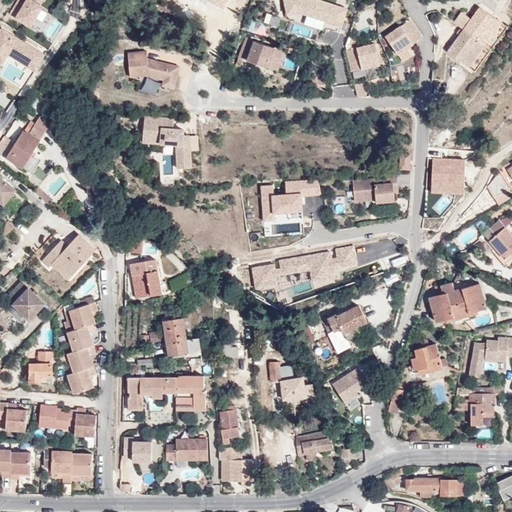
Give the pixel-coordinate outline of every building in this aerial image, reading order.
[(27,0),(15,20),(31,30),(49,0),(27,0)] [(316,0),(287,0),(282,18),(341,35),(348,9),(316,0)] [(484,45),(501,22),(480,7),(463,30),(484,45)] [(398,54),(422,37),(410,19),(386,36),(398,54)] [(491,49),(507,26),(501,22),(484,45),(491,49)] [(0,28),(0,56),(34,77),(47,55),(0,28)] [(484,45),(463,30),(448,52),(469,66),(484,45)] [(279,70),(285,52),(246,38),(238,62),(242,63),(245,59),(279,70)] [(380,64),(375,44),(347,50),(352,71),(380,64)] [(475,71),(491,49),(484,45),(469,66),(475,71)] [(147,50),(128,52),(130,78),(146,77),(161,81),(162,87),(174,89),(176,89),(181,65),(147,58),(147,50)] [(316,76),(308,74),(307,81),(315,83),(316,76)] [(145,78),(142,92),(157,96),(161,82),(145,78)] [(176,170),(192,170),(192,132),(173,132),(174,117),(144,117),(143,146),(177,146),(176,170)] [(33,175),(41,162),(31,156),(46,134),(35,127),(33,130),(28,127),(8,159),(33,175)] [(7,148),(11,142),(6,138),(1,144),(7,148)] [(410,169),(411,154),(401,154),(400,169),(410,169)] [(432,196),(466,195),(465,159),(432,159),(432,196)] [(485,185),(500,206),(511,197),(511,195),(499,176),(485,185)] [(17,192),(0,177),(0,202),(5,206),(17,192)] [(374,201),(372,178),(353,180),(354,203),(374,201)] [(274,184),(260,185),(263,221),(275,220),(275,217),(305,215),(303,197),(320,196),(319,179),(285,181),(286,195),(275,196),(274,184)] [(394,185),(375,185),(375,205),(395,204),(394,185)] [(41,196),(55,207),(58,203),(44,192),(41,196)] [(511,252),(511,253),(511,233),(499,219),(483,234),(495,247),(504,258),(511,252)] [(7,222),(0,229),(0,230),(1,231),(7,237),(14,229),(7,222)] [(53,264),(58,259),(75,275),(98,250),(81,234),(70,245),(61,255),(54,250),(43,262),(49,268),(53,264)] [(142,254),(143,240),(129,238),(127,252),(142,254)] [(61,255),(70,245),(64,239),(54,250),(61,255)] [(278,263),(251,267),(255,290),(278,287),(276,276),(310,272),(311,282),(335,279),(334,269),(358,266),(355,245),(335,248),(335,251),(277,259),(278,263)] [(504,265),(511,258),(511,253),(511,252),(504,258),(495,247),(492,251),(504,265)] [(403,262),(400,252),(388,256),(392,267),(403,262)] [(137,298),(162,293),(155,258),(130,263),(137,298)] [(71,280),(75,275),(58,259),(53,264),(71,280)] [(243,272),(242,265),(225,269),(226,275),(243,272)] [(24,282),(12,296),(18,302),(16,305),(32,320),(47,304),(24,282)] [(454,320),(470,316),(478,313),(477,310),(487,308),(480,283),(455,290),(453,283),(441,286),(444,294),(438,295),(430,297),(437,322),(446,319),(447,322),(454,320)] [(78,302),(78,304),(79,307),(74,309),(67,311),(72,330),(95,323),(98,322),(95,315),(94,312),(97,311),(99,310),(94,296),(88,299),(78,302)] [(342,328),(345,333),(359,326),(367,322),(359,306),(337,316),(336,315),(328,318),(334,331),(342,328)] [(187,340),(184,318),(164,321),(170,356),(188,352),(189,356),(202,354),(200,338),(187,340)] [(95,323),(72,330),(70,331),(75,351),(69,352),(75,371),(69,373),(75,392),(95,386),(92,376),(96,374),(93,365),(95,365),(92,354),(97,353),(94,344),(96,344),(93,334),(97,332),(95,323)] [(359,326),(345,333),(347,339),(361,332),(359,326)] [(160,340),(159,332),(151,334),(152,341),(160,340)] [(507,356),(511,356),(511,338),(499,337),(498,341),(488,340),(487,344),(476,343),(470,376),(481,378),(485,355),(487,355),(486,360),(498,361),(498,355),(507,356)] [(429,345),(428,339),(425,340),(425,338),(417,341),(419,348),(415,349),(417,356),(412,358),(415,369),(419,368),(420,374),(443,368),(443,367),(448,366),(446,358),(441,360),(437,343),(429,345)] [(238,357),(237,348),(223,349),(227,358),(238,357)] [(53,381),(53,351),(40,352),(40,364),(31,364),(31,381),(53,381)] [(214,364),(214,358),(189,359),(189,366),(192,366),(201,365),(214,364)] [(305,374),(299,375),(299,372),(294,372),(293,362),(282,363),(281,358),(272,358),(273,379),(283,378),(286,397),(315,393),(314,381),(306,382),(305,374)] [(152,367),(152,359),(138,360),(138,368),(152,367)] [(202,374),(214,374),(214,364),(201,365),(202,370),(202,374)] [(10,369),(7,365),(0,372),(0,373),(3,376),(10,369)] [(332,384),(347,406),(374,388),(359,366),(332,384)] [(177,378),(177,392),(177,409),(189,409),(189,407),(206,407),(206,395),(207,395),(207,390),(205,390),(205,376),(182,376),(180,376),(180,378),(177,378)] [(142,378),(129,378),(128,392),(131,392),(131,397),(128,396),(128,410),(139,410),(139,408),(144,408),(144,395),(142,395),(142,391),(142,378)] [(177,392),(177,378),(142,378),(142,391),(152,392),(153,398),(164,398),(163,392),(168,391),(168,392),(172,392),(177,392)] [(484,416),(494,416),(494,413),(495,413),(495,403),(496,403),(496,393),(495,393),(495,387),(471,388),(471,395),(471,417),(473,416),(473,425),(484,424),(484,416)] [(393,391),(388,411),(398,414),(402,399),(399,399),(401,393),(393,391)] [(7,419),(9,403),(1,402),(1,405),(0,405),(0,421),(0,418),(7,419)] [(18,404),(9,403),(7,419),(7,429),(26,431),(28,410),(17,409),(18,404)] [(86,415),(86,409),(78,409),(78,410),(70,410),(70,413),(58,412),(58,405),(42,405),(40,425),(69,428),(69,424),(76,425),(75,433),(96,435),(97,417),(86,415)] [(223,428),(225,443),(232,442),(231,436),(242,434),(240,425),(242,425),(241,416),(239,417),(237,408),(230,409),(222,410),(224,427),(223,428)] [(296,437),(298,455),(333,448),(330,440),(328,440),(326,431),(296,437)] [(125,437),(122,459),(142,462),(140,472),(151,474),(157,443),(125,437)] [(186,462),(208,462),(208,438),(175,439),(175,444),(166,444),(166,464),(186,464),(186,462)] [(242,448),(232,450),(232,460),(242,459),(242,448)] [(342,456),(355,456),(355,448),(342,448),(342,456)] [(12,475),(12,451),(12,449),(0,449),(0,469),(3,470),(3,475),(12,475)] [(53,450),(52,471),(64,471),(64,477),(63,486),(72,486),(72,479),(81,479),(81,473),(93,474),(93,453),(73,453),(73,451),(53,450)] [(231,479),(231,480),(248,480),(255,480),(255,459),(242,459),(232,460),(232,450),(219,452),(220,459),(223,459),(231,459),(231,479)] [(33,452),(12,451),(12,475),(12,479),(21,479),(21,476),(21,473),(32,473),(33,452)] [(223,479),(231,479),(231,459),(223,459),(223,479)] [(403,468),(395,470),(396,472),(386,477),(386,478),(383,482),(392,488),(402,481),(398,474),(404,472),(403,468)] [(511,476),(496,483),(504,500),(511,496),(511,476)] [(443,493),(449,493),(457,490),(457,480),(442,480),(442,478),(415,478),(415,479),(408,479),(408,488),(422,488),(433,489),(442,489),(443,493)] [(401,503),(397,511),(414,511),(416,508),(401,503)]
